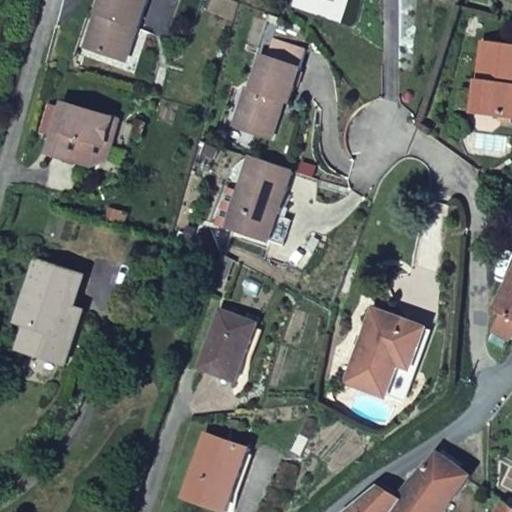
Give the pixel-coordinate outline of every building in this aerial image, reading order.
[(97,0),(84,45),(119,57),(130,24),(135,26),(143,0),(97,0)] [(130,24),(119,57),(125,59),(135,26),(130,24)] [(274,57),(300,66),(306,46),(280,38),(274,57)] [(511,45),(488,42),(478,111),(511,115),(511,45)] [(288,101),(300,66),(274,57),(263,54),(253,86),(247,84),(234,124),(272,136),(281,110),(277,109),(281,99),(288,101)] [(119,117),(62,101),(49,153),(93,165),(103,160),(107,144),(112,145),(119,117)] [(292,170),(249,156),(239,190),(246,192),(235,228),(272,239),(292,170)] [(511,182),(504,180),(503,198),(511,197),(511,182)] [(246,192),(239,190),(228,226),(235,228),(246,192)] [(236,259),(224,253),(217,273),(229,277),(236,259)] [(30,324),(23,348),(70,363),(80,327),(71,324),(77,305),(85,276),(39,262),(21,321),(30,324)] [(499,329),(511,336),(511,286),(501,308),(507,312),(499,329)] [(71,324),(80,327),(86,308),(77,305),(71,324)] [(416,371),(433,327),(377,308),(351,383),(393,398),(404,366),(416,371)] [(225,309),(204,369),(242,382),(263,323),(225,309)] [(211,434),(190,496),(230,510),(251,448),(211,434)] [(381,488),(349,511),(446,511),(473,475),(440,451),(401,497),(381,488)]
